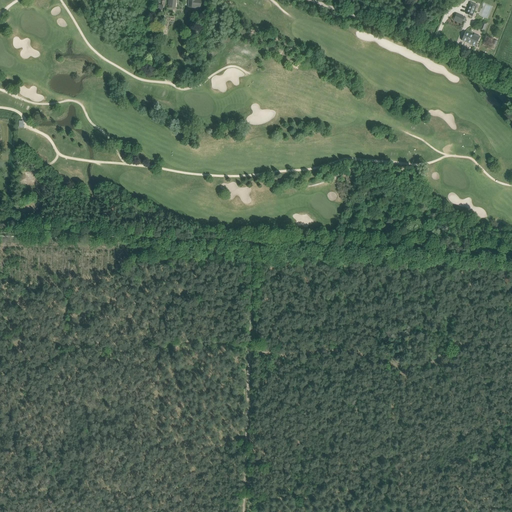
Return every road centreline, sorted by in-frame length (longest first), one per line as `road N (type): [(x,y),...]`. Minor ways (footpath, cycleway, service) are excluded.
road 1 (track): [(252,242),(241,511)]
road 2 (track): [(511,253),(252,242)]
road 3 (track): [(252,242),(0,233)]
road 4 (track): [(511,83),(311,0)]
road 5 (unknown): [(122,163),(68,157),(21,114),(0,107)]
